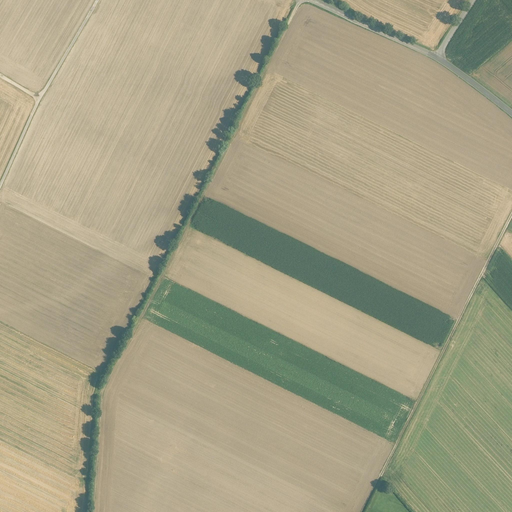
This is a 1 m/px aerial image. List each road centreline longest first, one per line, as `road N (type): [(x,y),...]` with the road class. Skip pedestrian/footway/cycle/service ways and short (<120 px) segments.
road 1 (track): [(300,0),(102,392),(92,511)]
road 2 (track): [(362,511),(511,215)]
road 3 (track): [(96,0),(39,97),(0,186)]
road 4 (tertiary): [(435,56),(310,0)]
